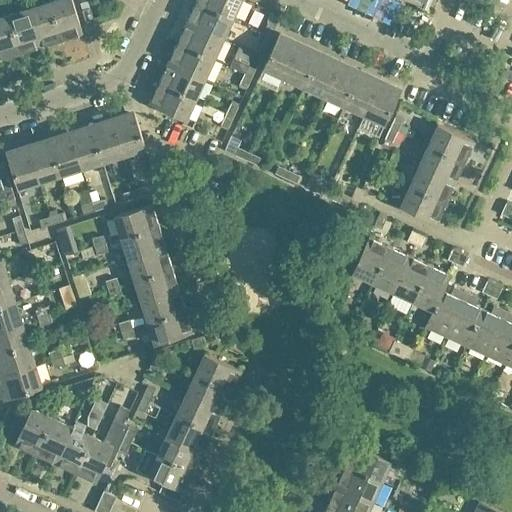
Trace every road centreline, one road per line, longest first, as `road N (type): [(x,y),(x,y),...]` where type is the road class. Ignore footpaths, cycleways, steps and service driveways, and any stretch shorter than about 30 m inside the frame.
road 1 (residential): [(0,120),(122,78),(160,0)]
road 2 (residential): [(297,0),(427,59)]
